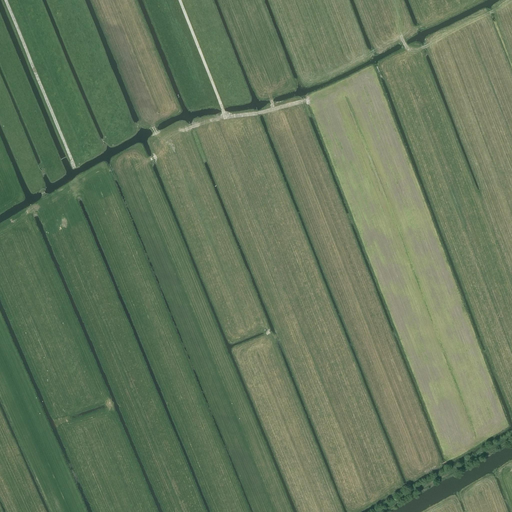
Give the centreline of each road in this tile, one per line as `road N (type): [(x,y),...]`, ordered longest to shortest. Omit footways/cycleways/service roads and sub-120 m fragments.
road 1 (track): [(5,0),(80,183),(52,218),(29,228)]
road 2 (track): [(178,0),(223,118),(311,97)]
